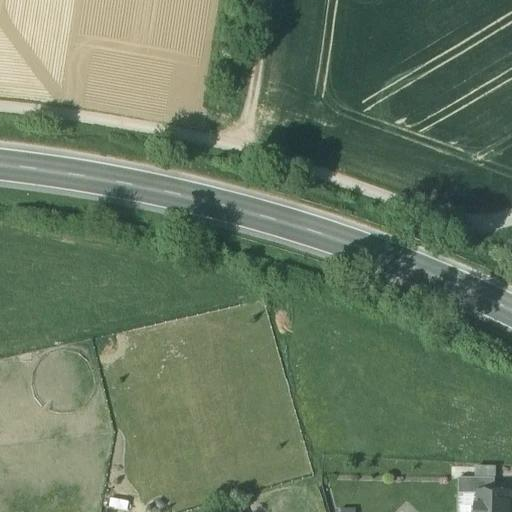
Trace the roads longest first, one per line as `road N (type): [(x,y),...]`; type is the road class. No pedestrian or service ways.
road 1 (secondary): [(0,165),(235,211),(391,263),(511,316)]
road 2 (track): [(243,152),(271,0)]
